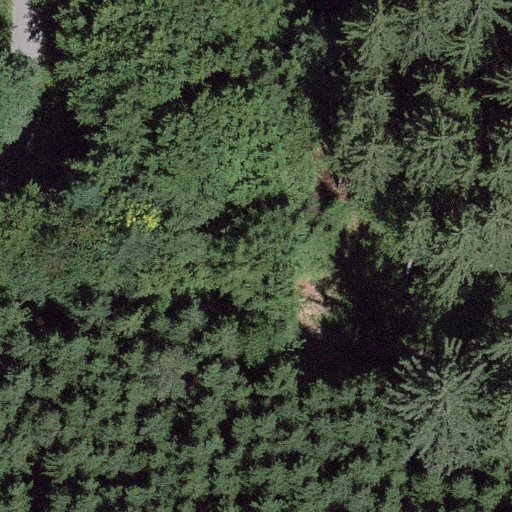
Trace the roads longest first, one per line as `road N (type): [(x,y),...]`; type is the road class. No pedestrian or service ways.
road 1 (track): [(511,372),(345,333),(217,263),(32,10)]
road 2 (track): [(0,123),(29,0)]
